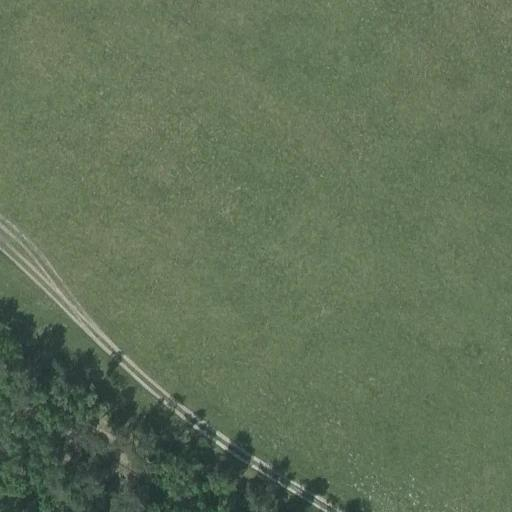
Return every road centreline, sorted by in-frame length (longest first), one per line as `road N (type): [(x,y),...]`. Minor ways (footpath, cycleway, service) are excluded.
road 1 (track): [(0,246),(183,416),(329,511)]
road 2 (track): [(0,385),(202,511)]
